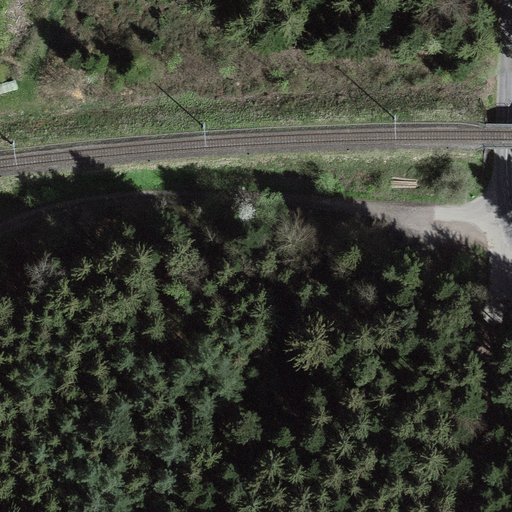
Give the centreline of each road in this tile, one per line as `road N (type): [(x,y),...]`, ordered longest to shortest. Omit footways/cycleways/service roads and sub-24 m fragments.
road 1 (track): [(481,511),(511,209),(173,204),(55,211),(0,227)]
road 2 (tertiary): [(511,12),(511,210)]
